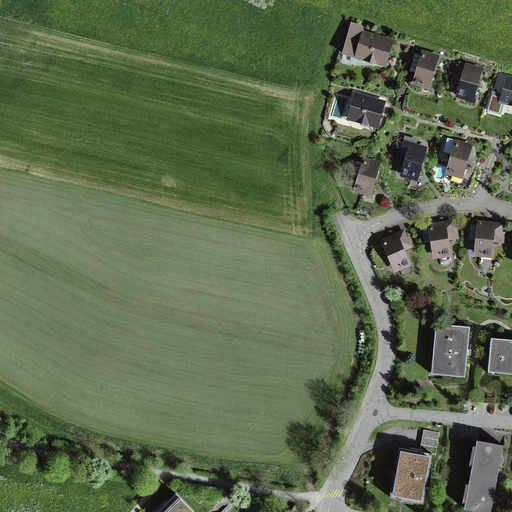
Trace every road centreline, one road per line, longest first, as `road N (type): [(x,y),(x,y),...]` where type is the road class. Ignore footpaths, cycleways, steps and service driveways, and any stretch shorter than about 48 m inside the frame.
road 1 (residential): [(375,408),(385,355),(380,306),(357,248),(361,234),(420,208),(481,203),(511,212)]
road 2 (residential): [(375,408),(511,422)]
